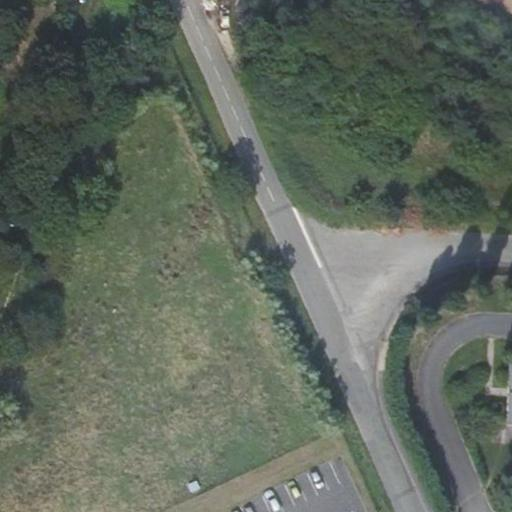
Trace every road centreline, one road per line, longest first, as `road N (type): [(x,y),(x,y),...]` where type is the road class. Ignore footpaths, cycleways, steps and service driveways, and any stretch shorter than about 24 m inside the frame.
road 1 (residential): [(316,288),(185,0)]
road 2 (residential): [(413,511),(316,288)]
road 3 (unclassified): [(511,255),(444,253),(316,288)]
